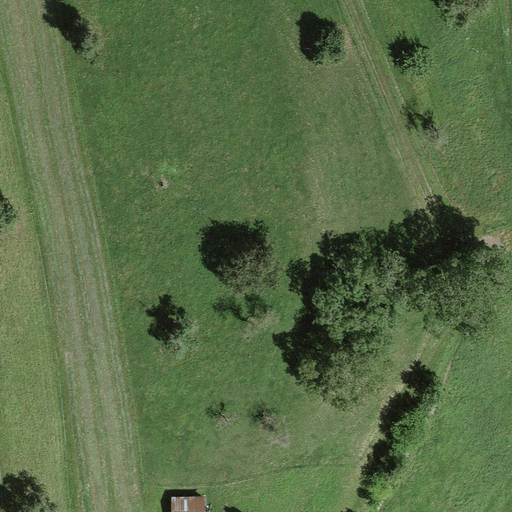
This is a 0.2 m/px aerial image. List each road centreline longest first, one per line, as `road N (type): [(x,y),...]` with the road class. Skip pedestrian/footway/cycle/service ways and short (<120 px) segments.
road 1 (track): [(452,264),(345,0)]
road 2 (track): [(452,264),(450,292),(344,511)]
